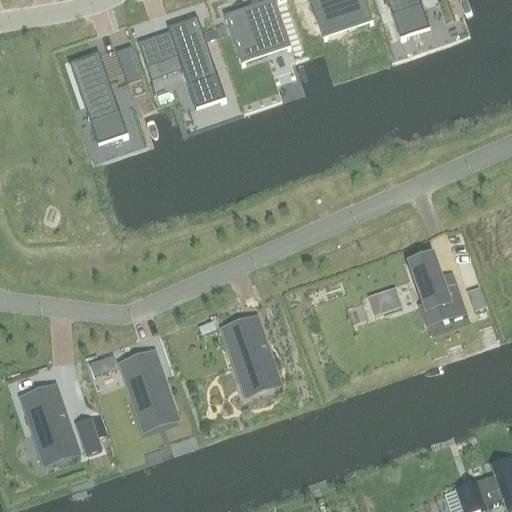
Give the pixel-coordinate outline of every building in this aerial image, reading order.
[(328,0),(308,0),(319,29),(336,23),(342,21),(348,40),(374,31),(362,0),(334,0),(335,2),(330,4),(328,0)] [(384,0),(399,44),(429,33),(417,0),(384,0)] [(275,4),(226,21),(242,69),(268,60),(262,43),(286,34),(275,4)] [(186,61),(180,63),(197,113),(226,103),(198,23),(175,31),(186,61)] [(225,29),(216,32),(218,41),(228,38),(225,29)] [(214,33),(205,36),(207,44),(216,41),(214,33)] [(154,45),(139,50),(147,74),(162,69),(154,45)] [(132,51),(117,56),(128,88),(143,82),(132,51)] [(94,60),(70,68),(98,147),(127,137),(110,88),(104,90),(94,60)] [(452,323),(468,318),(455,282),(441,287),(439,281),(433,262),(411,270),(424,307),(428,318),(448,311),(452,323)] [(396,292),(377,298),(383,317),(402,311),(396,292)] [(480,292),(468,296),(475,316),(487,312),(480,292)] [(243,388),(275,377),(257,322),(224,334),(243,388)] [(214,325),(198,330),(201,339),(216,334),(214,325)] [(141,423),(173,412),(154,357),(122,369),(141,423)] [(113,359),(90,367),(94,379),(117,371),(113,359)] [(42,458),(74,447),(56,393),(23,404),(42,458)] [(102,453),(97,440),(82,445),(86,458),(102,453)] [(462,511),(483,511),(504,505),(506,511),(511,511),(511,462),(491,470),(495,480),(456,494),(462,511)]
